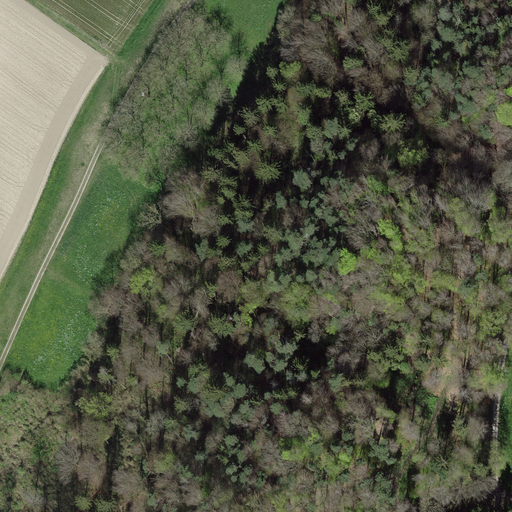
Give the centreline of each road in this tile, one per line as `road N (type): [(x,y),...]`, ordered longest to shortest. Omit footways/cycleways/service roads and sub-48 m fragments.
road 1 (track): [(0,365),(104,137),(192,0)]
road 2 (track): [(500,492),(498,402),(511,347)]
